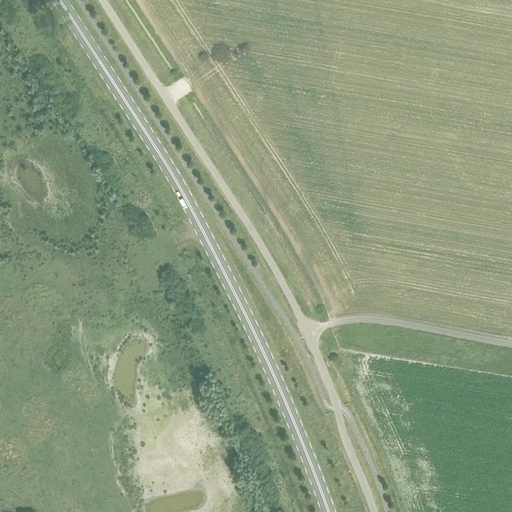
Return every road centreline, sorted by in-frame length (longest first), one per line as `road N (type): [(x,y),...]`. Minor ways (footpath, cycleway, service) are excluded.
road 1 (unclassified): [(374,511),(288,295),(101,0)]
road 2 (primary): [(328,511),(274,375),(179,186),(59,0)]
